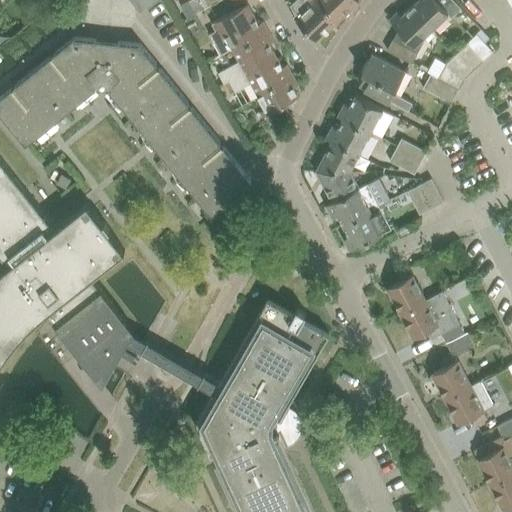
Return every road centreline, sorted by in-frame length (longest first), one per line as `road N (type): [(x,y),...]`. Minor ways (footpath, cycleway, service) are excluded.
road 1 (residential): [(459,509),(285,171),(324,86)]
road 2 (residential): [(92,511),(157,388)]
